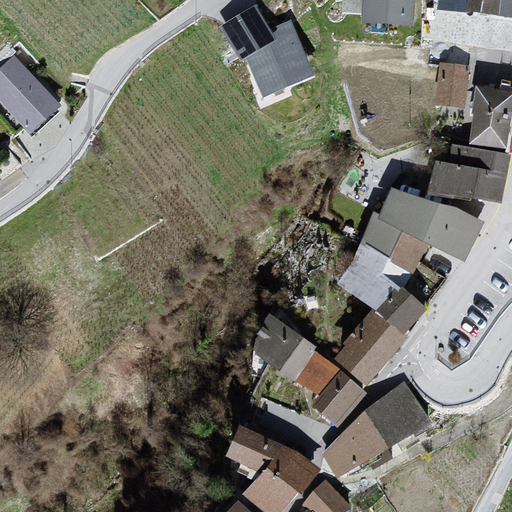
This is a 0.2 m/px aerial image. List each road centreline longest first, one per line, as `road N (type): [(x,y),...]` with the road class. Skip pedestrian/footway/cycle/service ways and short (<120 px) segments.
road 1 (residential): [(511,326),(463,384),(432,382),(418,356),(504,224),(511,198)]
road 2 (residential): [(0,206),(47,166),(124,62),(211,0)]
